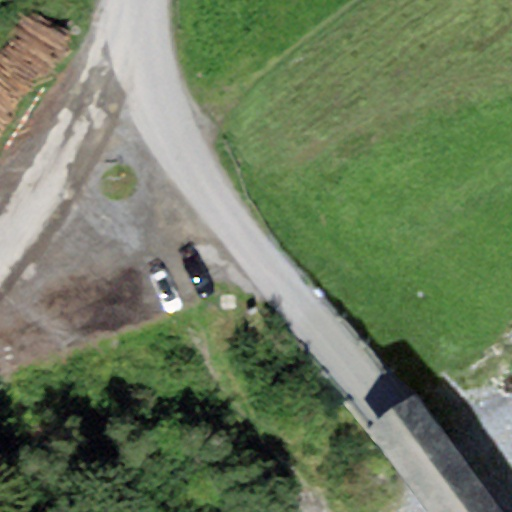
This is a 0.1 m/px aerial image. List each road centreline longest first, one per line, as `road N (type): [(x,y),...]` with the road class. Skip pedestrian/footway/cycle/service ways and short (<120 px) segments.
road 1 (unclassified): [(462,511),(391,414),(208,201)]
road 2 (unclassified): [(125,44),(0,235)]
road 3 (unclassified): [(0,260),(124,208),(208,201)]
road 4 (unclassified): [(208,201),(138,106),(125,44)]
